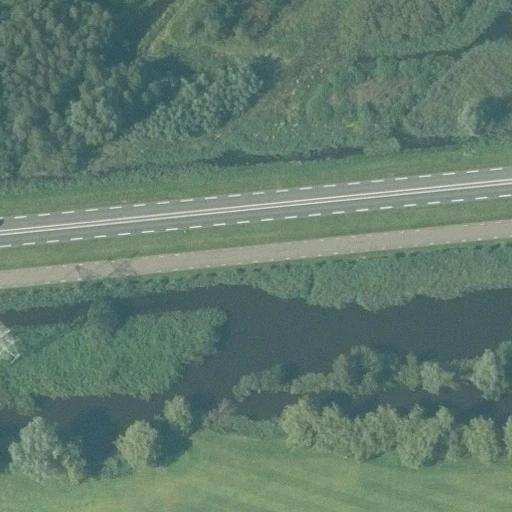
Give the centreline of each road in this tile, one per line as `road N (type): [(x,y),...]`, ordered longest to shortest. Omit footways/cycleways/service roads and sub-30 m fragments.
road 1 (primary): [(0,234),(511,182)]
road 2 (unclassified): [(511,229),(0,280)]
